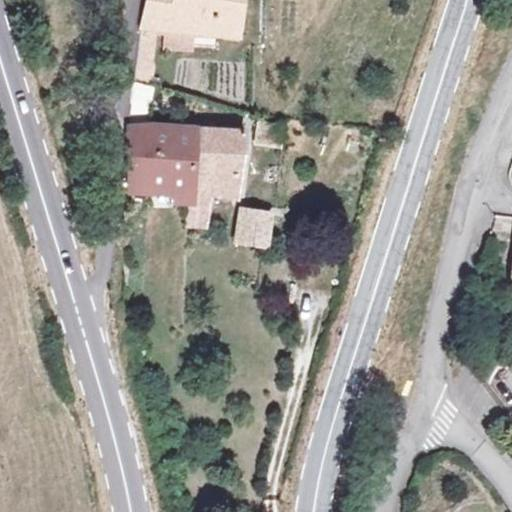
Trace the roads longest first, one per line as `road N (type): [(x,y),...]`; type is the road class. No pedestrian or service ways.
road 1 (secondary): [(465,0),(318,460),(311,511)]
road 2 (residential): [(83,333),(113,211),(134,0)]
road 3 (residential): [(511,110),(475,195),(422,414)]
road 4 (secondary): [(83,333),(0,58)]
road 5 (secondary): [(130,511),(83,333)]
